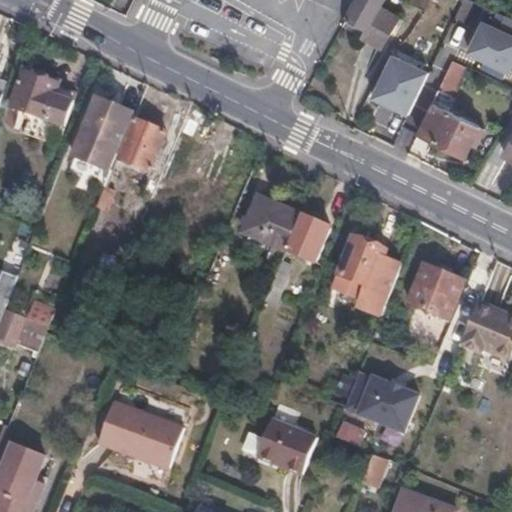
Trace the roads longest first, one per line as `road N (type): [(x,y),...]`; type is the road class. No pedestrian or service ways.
road 1 (secondary): [(40,0),(511,236)]
road 2 (unknown): [(506,233),(440,385)]
